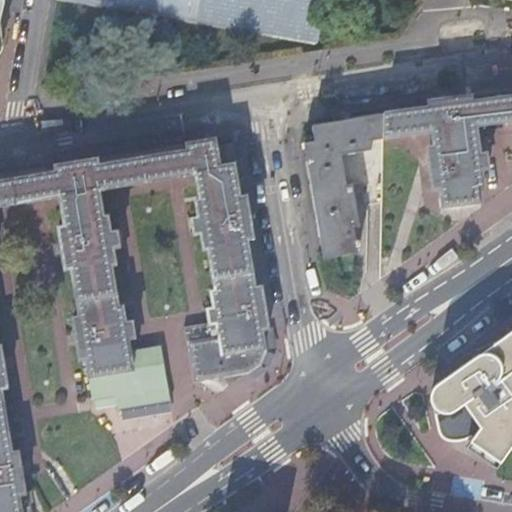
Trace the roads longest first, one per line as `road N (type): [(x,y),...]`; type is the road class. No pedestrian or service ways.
road 1 (residential): [(324,391),(304,336),(262,100)]
road 2 (residential): [(262,100),(2,143)]
road 3 (residential): [(511,65),(262,100)]
road 4 (secondary): [(324,391),(511,258)]
road 5 (residential): [(494,511),(396,490),(367,468),(324,391)]
road 6 (secondary): [(150,511),(324,391)]
road 7 (residential): [(28,0),(2,143)]
